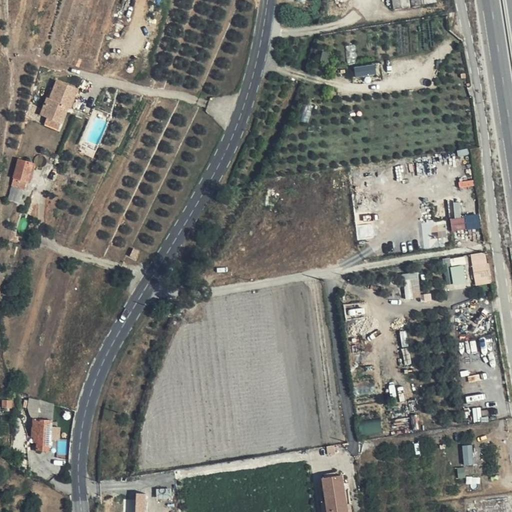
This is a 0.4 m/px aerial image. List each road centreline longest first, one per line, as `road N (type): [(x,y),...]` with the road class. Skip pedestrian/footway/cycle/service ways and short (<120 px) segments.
road 1 (unclassified): [(151,279),(198,294),(329,273),(354,450)]
road 2 (unclassified): [(461,0),(511,328)]
road 3 (secondary): [(268,0),(237,123),(151,279)]
road 4 (secondary): [(151,279),(83,411),(82,511)]
road 5 (trunk): [(490,0),(511,138)]
